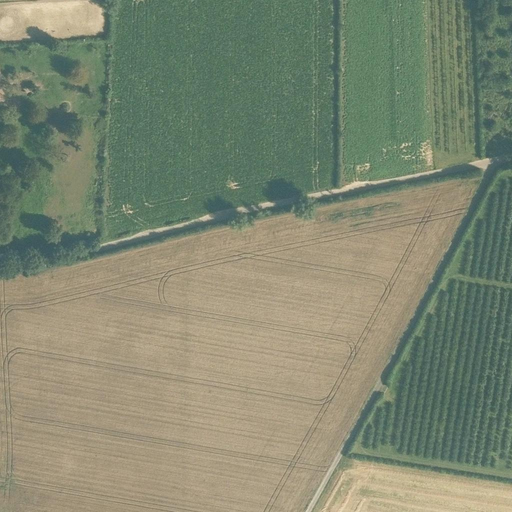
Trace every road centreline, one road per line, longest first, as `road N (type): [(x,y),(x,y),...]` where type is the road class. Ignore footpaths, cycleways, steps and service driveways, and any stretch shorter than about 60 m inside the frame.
road 1 (unclassified): [(0,264),(490,162)]
road 2 (unclassified): [(307,511),(490,162)]
